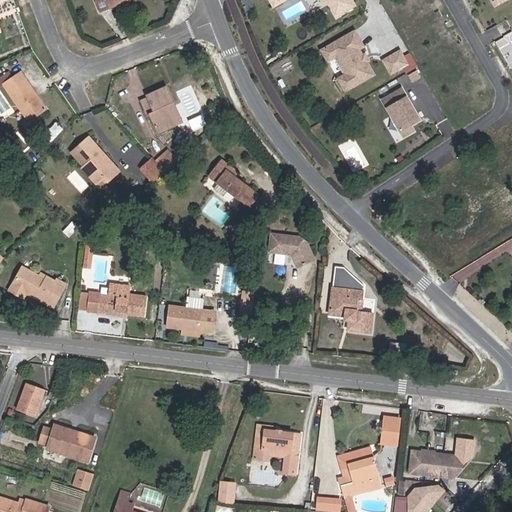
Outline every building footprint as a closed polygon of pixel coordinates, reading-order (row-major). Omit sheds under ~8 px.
[(94,0),(99,12),(117,5),(115,2),(114,0),(94,0)] [(328,2),(336,17),(355,6),(351,0),(322,0),(325,4),(328,2)] [(342,38),(347,45),(358,38),(354,31),(342,38)] [(342,38),(329,46),(336,57),(346,74),(338,79),(345,91),(373,75),(365,61),(364,62),(361,58),(363,57),(358,49),(363,46),(358,38),(347,45),(342,38)] [(321,50),(328,61),(336,57),(329,46),(321,50)] [(407,64),(399,51),(383,61),(390,74),(407,64)] [(408,75),(411,82),(420,77),(416,70),(408,75)] [(0,85),(3,84),(13,77),(9,71),(0,77),(0,85)] [(46,109),(33,90),(31,92),(19,73),(13,77),(3,84),(28,121),(46,109)] [(176,124),(168,105),(173,103),(166,87),(147,96),(148,98),(141,101),(147,115),(149,114),(158,132),(176,124)] [(401,89),(382,100),(403,137),(413,131),(409,126),(419,121),(401,89)] [(181,121),(173,103),(168,105),(176,124),(181,121)] [(100,150),(88,137),(71,152),(84,166),(82,168),(96,183),(103,176),(107,181),(119,171),(110,161),(108,163),(98,152),(100,150)] [(164,171),(177,160),(167,149),(155,160),(164,171)] [(110,161),(100,150),(98,152),(108,163),(110,161)] [(155,160),(152,158),(141,168),(153,181),(164,171),(155,160)] [(233,176),(227,171),(230,166),(222,160),(209,177),(249,207),(258,194),(233,176)] [(237,172),(230,166),(227,171),(233,176),(237,172)] [(107,181),(103,176),(96,183),(100,188),(107,181)] [(313,259),(308,246),(296,237),(272,234),(270,251),(292,254),(297,266),(313,259)] [(307,242),(300,237),(296,237),(308,246),(307,242)] [(357,310),(358,300),(363,300),(364,285),(343,267),(335,266),(331,296),(335,296),(334,304),(330,304),(329,314),(345,316),(349,316),(349,320),(348,329),(370,332),(373,312),(362,311),(357,310)] [(53,307),(66,284),(56,279),(55,281),(46,276),(44,282),(40,280),(39,276),(22,267),(12,284),(26,291),(26,293),(53,307)] [(26,291),(12,284),(9,290),(23,298),(26,293),(26,291)] [(89,292),(87,310),(97,311),(98,309),(106,310),(106,312),(115,313),(115,309),(127,311),(127,315),(144,316),(146,297),(129,295),(130,286),(109,284),(108,295),(108,297),(99,296),(99,294),(99,293),(89,292)] [(80,309),(87,310),(89,292),(82,291),(80,309)] [(252,315),(254,297),(255,293),(252,292),(251,297),(244,296),(242,314),(252,315)] [(186,307),(169,305),(166,327),(183,329),(200,331),(212,333),(214,311),(202,309),(203,299),(187,297),(186,307)] [(262,317),(264,299),(254,297),(252,315),(262,317)] [(35,416),(44,390),(26,383),(16,410),(35,416)] [(396,445),(400,418),(384,416),(381,443),(396,445)] [(73,435),(75,431),(55,425),(54,428),(73,435)] [(263,439),(264,429),(274,431),(274,427),(258,425),(256,438),(263,439)] [(88,462),(95,437),(75,431),(73,435),(54,428),(47,449),(88,462)] [(295,474),(300,434),(274,431),(264,429),(263,439),(256,438),(254,458),(268,460),(269,455),(285,457),(283,473),(295,474)] [(459,438),(458,452),(475,453),(477,439),(459,438)] [(353,495),(382,488),(371,448),(352,453),(355,462),(348,464),(353,483),(341,486),(343,495),(352,493),(353,495)] [(453,478),(466,463),(464,456),(411,450),(409,473),(453,478)] [(355,462),(352,453),(339,457),(344,477),(339,479),(341,486),(353,483),(348,464),(355,462)] [(77,468),(72,485),(88,490),(93,472),(77,468)] [(233,503),(235,483),(220,482),(219,502),(233,503)] [(425,511),(444,491),(438,485),(415,489),(408,496),(408,511),(425,511)] [(128,503),(131,494),(122,491),(118,500),(128,503)] [(47,511),(49,507),(26,499),(24,505),(18,503),(0,497),(0,511),(47,511)] [(330,511),(338,511),(340,500),(318,498),(317,511),(330,511)] [(131,511),(133,506),(128,504),(128,503),(118,500),(114,511),(131,511)]
